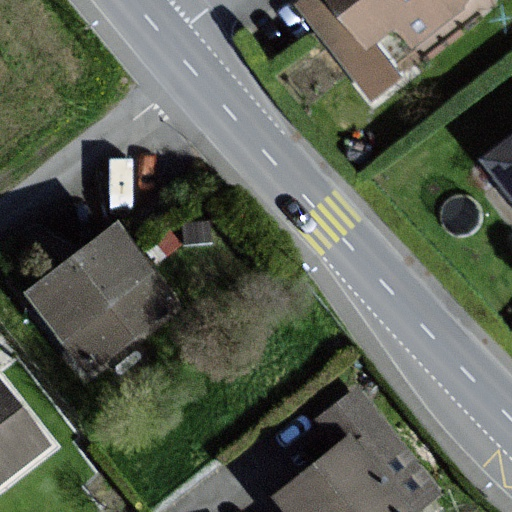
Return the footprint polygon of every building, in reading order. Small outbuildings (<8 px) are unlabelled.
[(467,0),(311,0),(303,7),(370,95),(394,77),(368,43),(390,26),(406,47),(467,0)] [(511,137),(479,163),(511,206),(511,137)] [(180,301),(124,225),(38,288),(94,364),(180,301)] [(0,479),(48,442),(0,380),(0,479)] [(285,492),(299,510),(300,511),(415,511),(439,494),(360,391),(324,419),(345,447),(285,492)]
